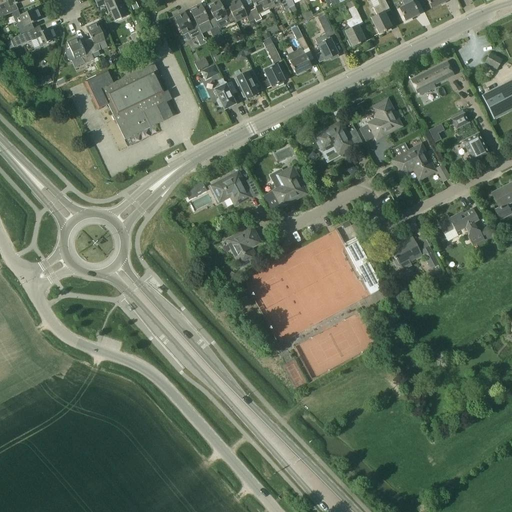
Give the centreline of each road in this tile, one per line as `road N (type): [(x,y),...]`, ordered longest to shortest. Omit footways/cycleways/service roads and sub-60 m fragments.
road 1 (tertiary): [(115,225),(193,158),(511,3)]
road 2 (secondary): [(358,511),(119,257)]
road 3 (unclassified): [(274,511),(174,395),(141,366),(52,327),(31,294)]
road 4 (secondary): [(103,272),(329,511)]
road 5 (residential): [(511,158),(397,220),(356,192),(275,233)]
